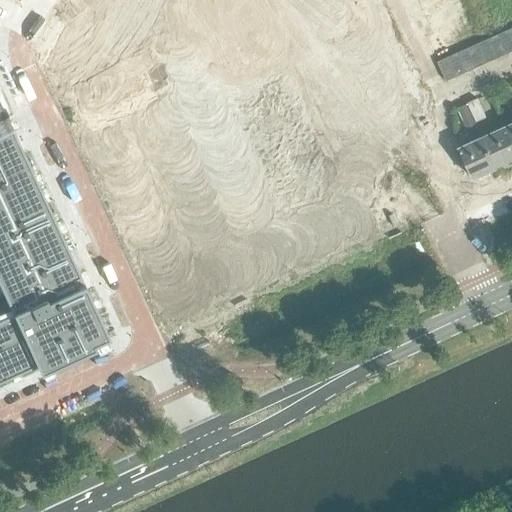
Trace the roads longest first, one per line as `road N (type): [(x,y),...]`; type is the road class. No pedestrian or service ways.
road 1 (residential): [(157,348),(21,70),(27,23)]
road 2 (secondary): [(200,437),(511,295)]
road 3 (residential): [(157,348),(0,422)]
road 4 (secondary): [(45,511),(200,437)]
